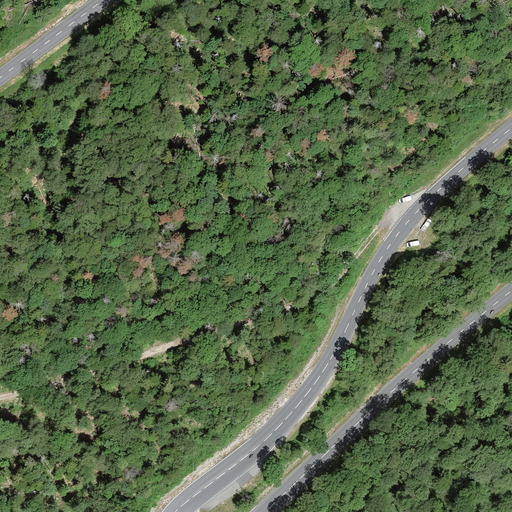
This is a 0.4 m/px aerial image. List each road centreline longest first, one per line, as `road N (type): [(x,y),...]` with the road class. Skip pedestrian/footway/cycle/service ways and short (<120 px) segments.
road 1 (secondary): [(174,511),(289,415),(327,364),(397,231),(511,128)]
road 2 (secondary): [(511,288),(264,511)]
road 3 (secondary): [(105,0),(0,79)]
